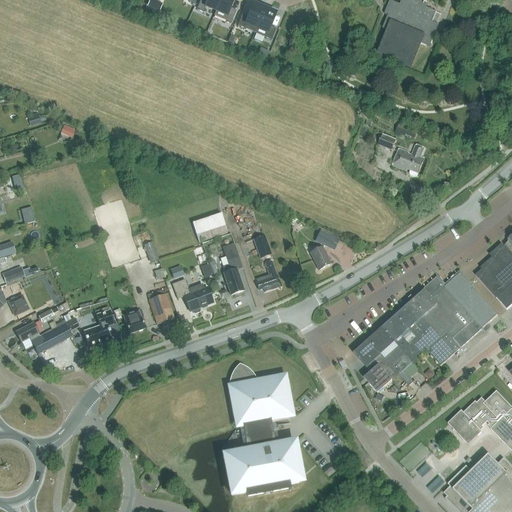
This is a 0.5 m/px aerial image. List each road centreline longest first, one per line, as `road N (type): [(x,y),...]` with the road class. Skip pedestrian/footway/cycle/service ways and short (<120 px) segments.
road 1 (tertiary): [(81,411),(111,377),(297,311)]
road 2 (unclassified): [(484,230),(312,342)]
road 3 (tertiary): [(297,311),(466,209)]
road 4 (residential): [(370,446),(511,333)]
